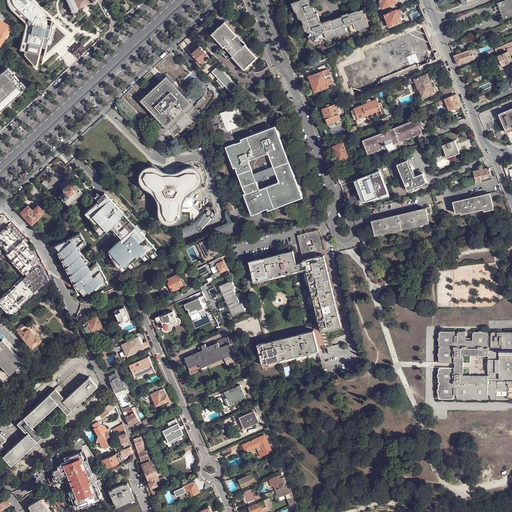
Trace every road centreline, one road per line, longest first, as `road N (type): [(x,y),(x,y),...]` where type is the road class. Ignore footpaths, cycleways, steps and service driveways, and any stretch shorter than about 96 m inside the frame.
road 1 (track): [(460,491),(434,471),(364,266),(348,241)]
road 2 (residential): [(75,311),(117,292),(135,297),(208,461)]
road 3 (residential): [(425,0),(486,149),(511,153)]
road 4 (unknown): [(171,44),(207,91),(159,134),(118,93)]
road 5 (residential): [(118,28),(0,139)]
road 6 (residential): [(286,70),(337,213)]
road 7 (residential): [(133,450),(75,311)]
road 8 (residential): [(0,204),(101,109)]
road 9 (residential): [(75,311),(40,245),(0,204)]
road 10 (unknown): [(470,110),(375,156),(361,144)]
road 11 (unknown): [(300,107),(226,139),(237,180)]
